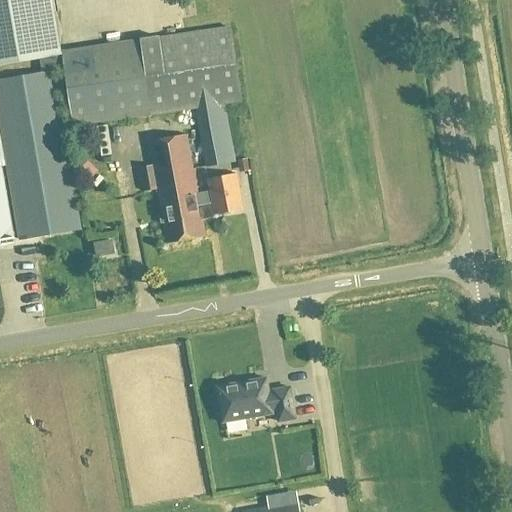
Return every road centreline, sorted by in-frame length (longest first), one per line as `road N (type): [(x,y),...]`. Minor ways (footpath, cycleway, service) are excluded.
road 1 (unclassified): [(0,346),(484,261)]
road 2 (tertiary): [(484,261),(442,0)]
road 3 (tertiary): [(511,430),(484,261)]
